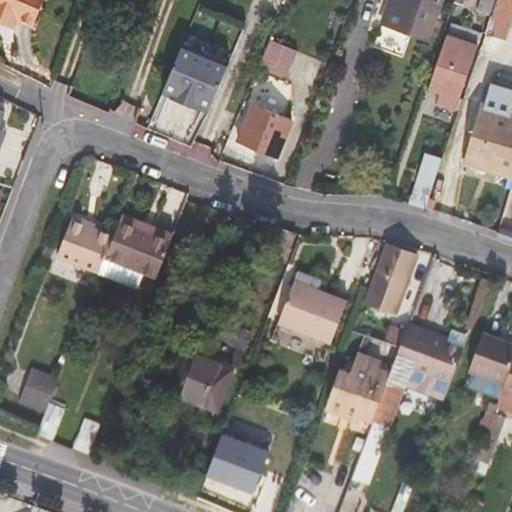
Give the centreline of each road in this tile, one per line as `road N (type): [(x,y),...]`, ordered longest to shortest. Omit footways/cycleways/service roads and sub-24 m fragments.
road 1 (residential): [(0,283),(45,165),(58,146),(94,135),(293,210),(383,219),(511,259)]
road 2 (secondary): [(0,461),(140,511)]
road 3 (unknown): [(75,137),(117,0)]
